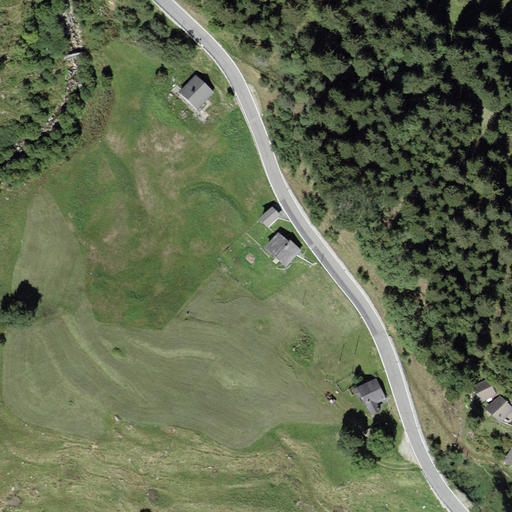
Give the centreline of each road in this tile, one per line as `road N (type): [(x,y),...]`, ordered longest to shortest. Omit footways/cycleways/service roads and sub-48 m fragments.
road 1 (tertiary): [(162,0),(237,82),(291,210),(377,323),(425,464),(461,511)]
road 2 (track): [(381,334),(393,337),(409,379),(458,445),(511,473)]
road 3 (track): [(425,464),(400,467),(371,457),(346,414),(316,389)]
